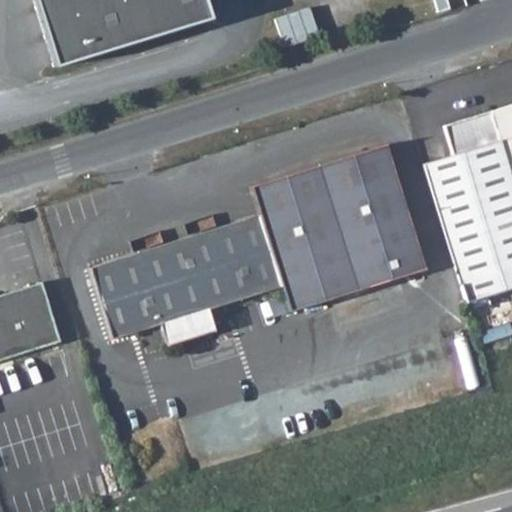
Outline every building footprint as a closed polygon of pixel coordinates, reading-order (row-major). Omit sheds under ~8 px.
[(31,0),(57,78),(210,27),(201,0),(31,0)] [(283,45),(320,37),(314,8),(278,15),(283,45)] [(511,304),(511,181),(494,128),(458,140),(467,167),(427,180),(464,299),(471,318),(511,304)] [(172,361),(219,346),(216,337),(225,339),(232,327),(226,318),(284,302),(292,326),(428,284),(389,159),(253,201),(262,230),(95,282),(116,355),(165,339),(172,361)] [(236,191),(263,179),(258,166),(230,179),(236,191)] [(63,356),(43,297),(39,298),(58,357),(63,356)] [(0,372),(58,357),(39,298),(0,307),(0,372)] [(471,318),(464,299),(417,314),(424,334),(471,318)]
